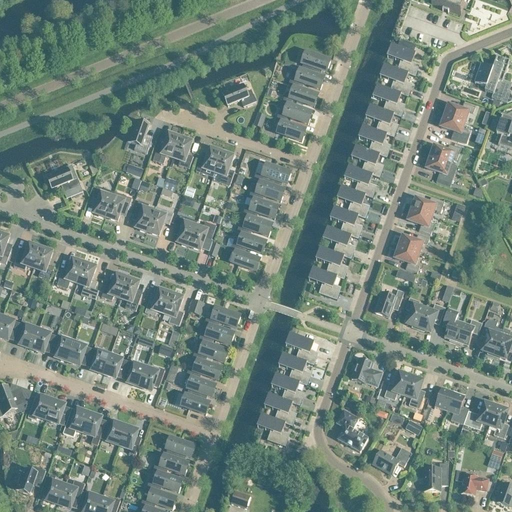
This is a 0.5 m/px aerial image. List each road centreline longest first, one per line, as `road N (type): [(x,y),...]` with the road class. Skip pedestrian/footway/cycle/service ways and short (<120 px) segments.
road 1 (residential): [(349,333),(445,62),(511,32)]
road 2 (residential): [(266,0),(0,108)]
road 3 (residential): [(261,303),(0,211)]
road 4 (residential): [(214,437),(14,364),(0,366)]
road 5 (residential): [(387,511),(362,478),(337,467),(318,429),(349,333)]
road 6 (residential): [(311,165),(369,0)]
road 7 (residential): [(511,391),(349,333)]
road 8 (residential): [(311,165),(162,116)]
road 9 (residential): [(261,303),(311,165)]
road 10 (residential): [(214,437),(261,303)]
